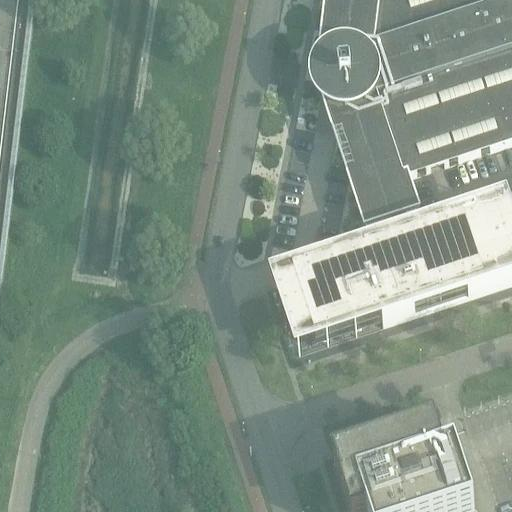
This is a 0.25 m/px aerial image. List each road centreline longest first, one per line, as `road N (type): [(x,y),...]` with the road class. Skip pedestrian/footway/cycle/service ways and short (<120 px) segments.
road 1 (unclassified): [(264,435),(215,292),(267,0)]
road 2 (unclassified): [(264,435),(511,352)]
